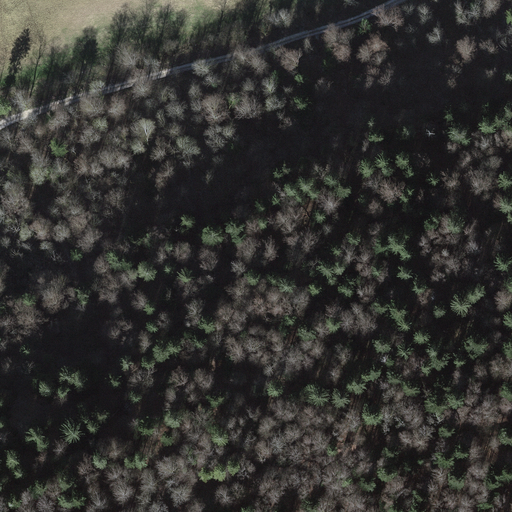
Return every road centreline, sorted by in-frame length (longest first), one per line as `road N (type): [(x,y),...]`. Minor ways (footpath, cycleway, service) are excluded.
road 1 (track): [(0,127),(175,62),(250,50),(382,0)]
road 2 (track): [(284,510),(511,438)]
